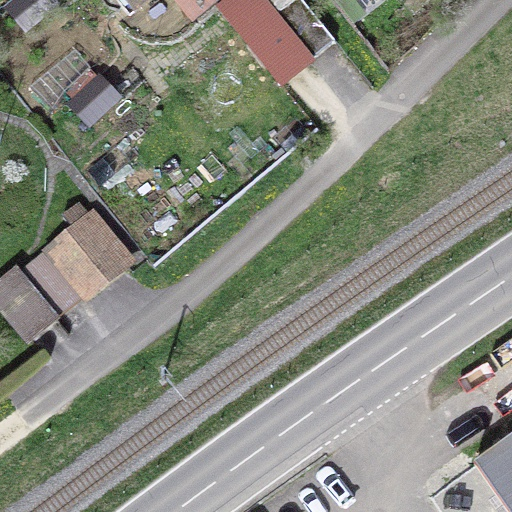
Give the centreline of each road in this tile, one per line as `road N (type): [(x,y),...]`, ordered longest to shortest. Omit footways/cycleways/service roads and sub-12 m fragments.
road 1 (residential): [(502,0),(178,320),(25,432)]
road 2 (primary): [(511,280),(162,511)]
